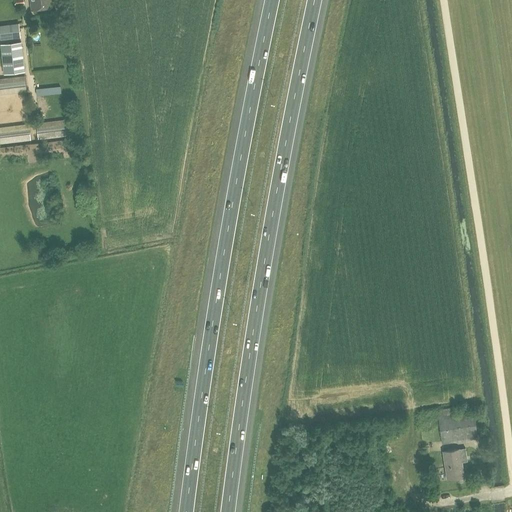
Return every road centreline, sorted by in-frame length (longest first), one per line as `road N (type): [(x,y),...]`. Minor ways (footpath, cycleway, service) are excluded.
road 1 (motorway): [(266,0),(179,511)]
road 2 (motorway): [(230,511),(315,0)]
road 3 (track): [(511,464),(444,0)]
